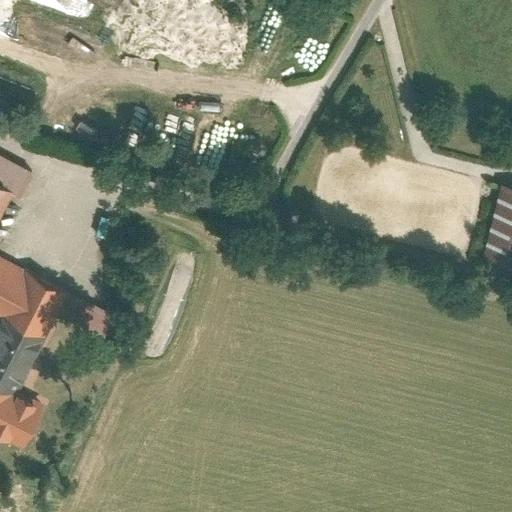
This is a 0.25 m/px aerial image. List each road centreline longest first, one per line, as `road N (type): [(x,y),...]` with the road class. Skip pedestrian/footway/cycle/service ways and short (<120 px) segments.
road 1 (residential): [(383,0),(264,199)]
road 2 (unknown): [(264,199),(124,174)]
